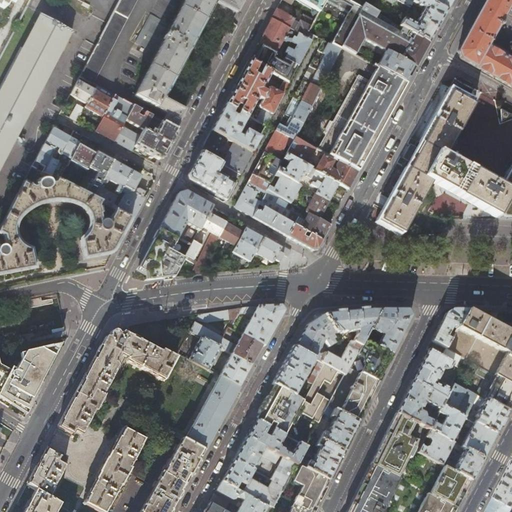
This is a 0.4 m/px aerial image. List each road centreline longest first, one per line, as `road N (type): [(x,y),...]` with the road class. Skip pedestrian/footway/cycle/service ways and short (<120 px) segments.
road 1 (residential): [(438,54),(311,286)]
road 2 (residential): [(311,286),(187,511)]
road 3 (residential): [(437,291),(329,511)]
road 4 (residential): [(101,309),(194,292),(311,286)]
road 5 (tertiary): [(260,0),(165,176)]
road 6 (tertiary): [(165,176),(101,309)]
road 7 (tertiary): [(101,309),(31,434)]
road 8 (residential): [(311,286),(437,291)]
